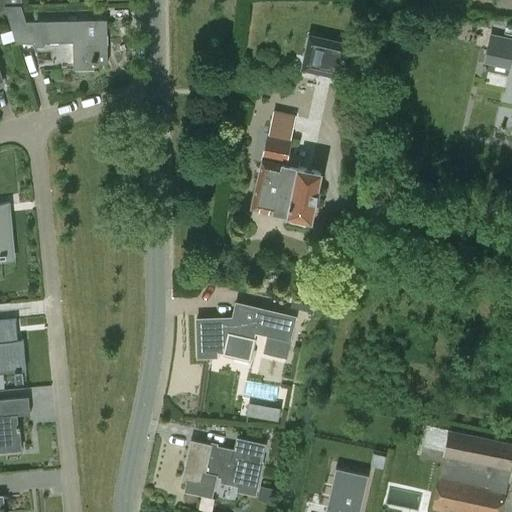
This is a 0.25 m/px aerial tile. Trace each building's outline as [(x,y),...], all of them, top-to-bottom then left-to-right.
[(24,22),(19,6),(4,6),(5,9),(10,29),(14,41),(15,44),(31,44),(32,49),(42,48),(42,44),(72,43),(72,70),(93,69),(93,63),(107,63),(106,20),(24,22)] [(358,39),(313,28),(305,61),(350,72),(358,39)] [(10,29),(0,31),(0,32),(4,44),(14,41),(10,29)] [(511,58),(511,39),(491,35),(485,61),(510,67),(511,58)] [(265,134),(248,206),(309,220),(320,172),(295,167),(297,161),(285,158),(289,140),(288,140),(293,117),(271,112),(266,134),(265,134)] [(235,140),(233,147),(240,148),(242,141),(235,140)] [(11,229),(9,202),(0,204),(0,258),(12,258),(9,229),(11,229)] [(0,316),(13,317),(14,304),(0,303),(0,316)] [(216,318),(203,318),(195,318),(196,357),(217,356),(217,353),(233,356),(234,352),(249,356),(254,334),(288,342),(293,316),(236,303),(231,322),(216,319),(216,318)] [(18,372),(18,371),(24,370),(21,340),(15,341),(13,320),(0,320),(0,372),(12,371),(13,373),(18,372)] [(0,452),(21,451),(18,426),(16,426),(15,416),(28,414),(26,398),(0,400),(0,452)] [(280,407),(269,405),(266,418),(278,420),(280,407)] [(441,462),(508,476),(511,454),(511,443),(448,431),(441,462)] [(221,476),(220,482),(239,486),(245,459),(260,463),(264,444),(236,438),(233,449),(189,440),(181,479),(200,483),(202,472),(221,476)] [(373,453),(371,465),(383,468),(386,455),(373,453)] [(453,511),(500,511),(508,476),(441,462),(432,508),(453,511)] [(359,511),(368,475),(336,467),(325,511),(359,511)] [(261,485),(257,498),(269,501),(272,488),(261,485)]
